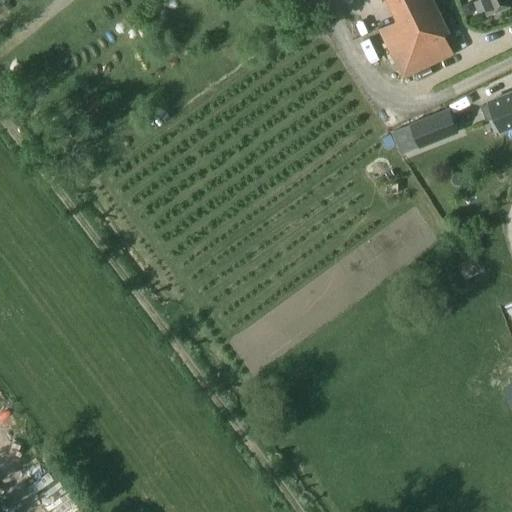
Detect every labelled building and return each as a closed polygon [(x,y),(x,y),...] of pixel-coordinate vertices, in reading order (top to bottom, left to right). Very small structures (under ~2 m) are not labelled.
[(455,54),(428,0),(387,0),(397,20),(379,29),(404,79),(455,54)] [(511,4),(511,0),(482,0),(488,14),(511,4)] [(497,116),(503,131),(511,127),(511,92),(491,101),(492,103),(482,106),(488,120),(497,116)] [(412,125),(421,147),(458,132),(449,110),(412,125)] [(481,270),(474,256),(458,265),(465,278),(481,270)]
